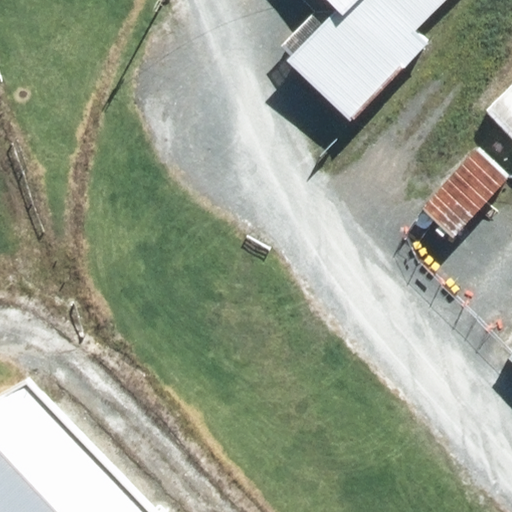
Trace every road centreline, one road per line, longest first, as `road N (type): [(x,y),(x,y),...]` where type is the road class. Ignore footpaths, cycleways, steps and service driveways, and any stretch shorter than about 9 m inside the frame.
road 1 (unknown): [(511,480),(251,179),(229,105),(217,0)]
road 2 (track): [(0,353),(38,358),(114,402),(226,511)]
